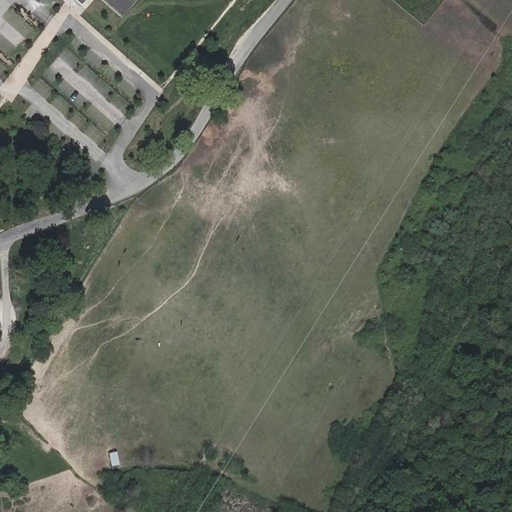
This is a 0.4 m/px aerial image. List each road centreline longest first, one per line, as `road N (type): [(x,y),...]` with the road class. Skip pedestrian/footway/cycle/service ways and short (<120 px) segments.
road 1 (unclassified): [(287,0),(256,33),(175,158),(6,238)]
road 2 (residential): [(109,164),(154,96),(63,17),(17,81)]
road 3 (residential): [(17,81),(109,164)]
